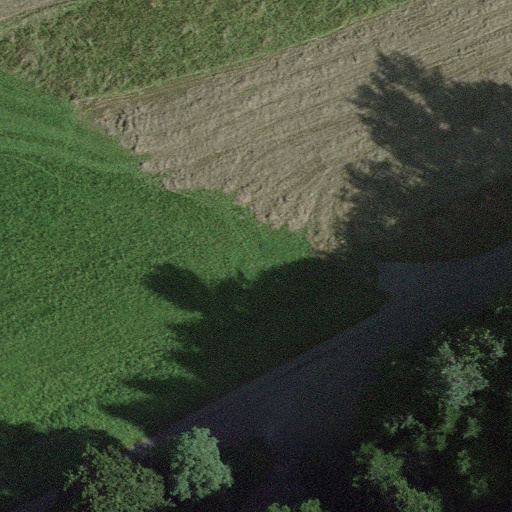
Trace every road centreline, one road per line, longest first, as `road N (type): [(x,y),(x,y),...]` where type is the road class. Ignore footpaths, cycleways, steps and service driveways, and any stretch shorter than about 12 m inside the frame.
road 1 (unclassified): [(44,511),(292,392)]
road 2 (unclassified): [(292,392),(511,273)]
road 3 (unclassified): [(261,511),(301,444),(292,392)]
